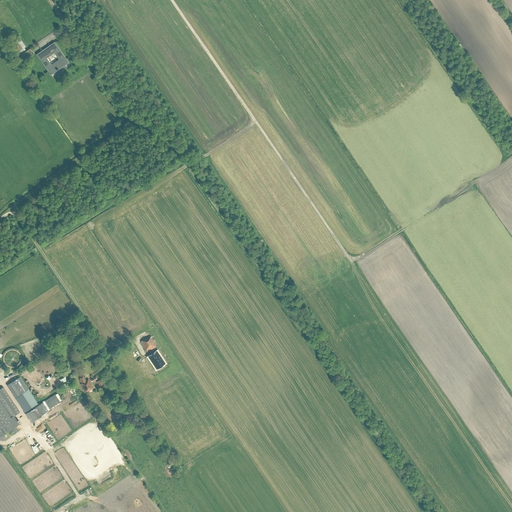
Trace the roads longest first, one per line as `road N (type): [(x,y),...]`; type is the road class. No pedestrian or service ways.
road 1 (track): [(9,212),(122,126),(160,138),(178,151),(425,511)]
road 2 (track): [(255,122),(351,259),(473,183)]
road 3 (track): [(255,122),(171,0)]
